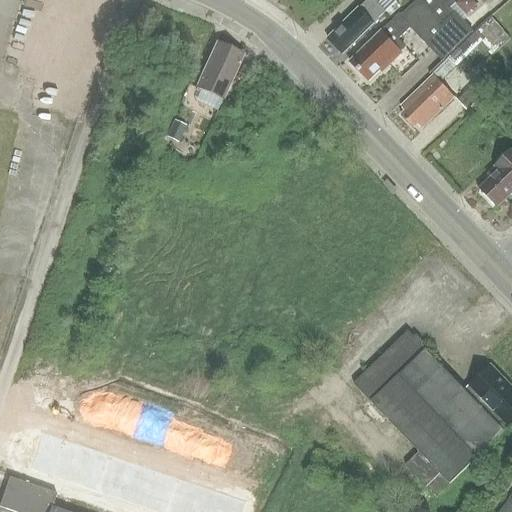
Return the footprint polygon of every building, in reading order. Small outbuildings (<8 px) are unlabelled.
[(382,32),(350,63),(369,83),(381,71),(383,73),(403,54),(402,52),(406,48),(399,41),(412,28),(444,62),(474,33),(450,8),(439,19),(421,0),(419,0),(402,17),(401,15),(383,33),(382,32)] [(375,0),(369,0),(361,9),(375,24),(387,12),(375,0)] [(375,0),(387,12),(397,3),(394,0),(375,0)] [(361,9),(328,40),(343,55),(375,24),(361,9)] [(493,58),(511,41),(493,20),(434,76),(435,76),(442,84),(484,45),(492,53),(490,55),(493,58)] [(224,100),(244,56),(218,44),(197,88),(224,100)] [(455,98),(442,84),(435,76),(401,108),(406,112),(401,116),(414,130),(418,126),(422,130),(455,98)] [(481,79),(458,101),(467,111),(490,89),(481,79)] [(189,121),(176,116),(166,138),(178,144),(189,121)] [(511,152),(488,176),(491,179),(479,190),(497,209),(511,194),(511,152)] [(409,332),(354,385),(369,400),(360,409),(379,428),(388,420),(421,454),(407,467),(437,499),(511,426),(511,387),(492,367),(466,391),(422,345),(424,343),(417,336),(415,338),(409,332)] [(41,434),(29,471),(149,511),(242,511),(246,503),(41,434)] [(59,511),(52,509),(57,495),(10,479),(0,505),(0,508),(11,511),(59,511)] [(511,511),(511,497),(502,511),(511,511)]
